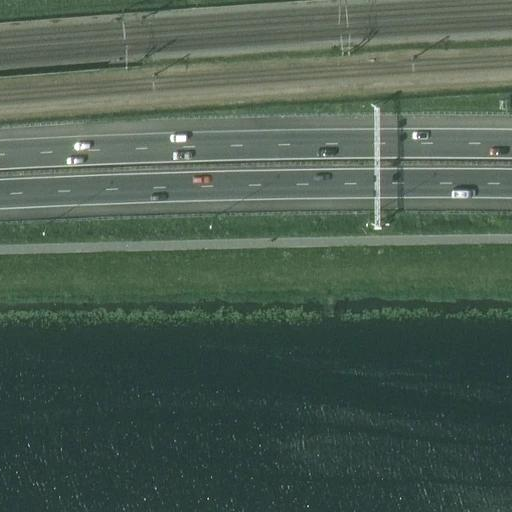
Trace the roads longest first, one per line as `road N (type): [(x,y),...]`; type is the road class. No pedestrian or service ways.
road 1 (motorway): [(511,142),(0,154)]
road 2 (motorway): [(0,191),(511,182)]
